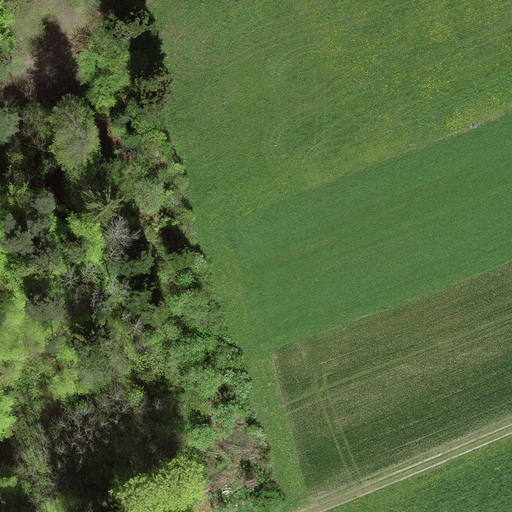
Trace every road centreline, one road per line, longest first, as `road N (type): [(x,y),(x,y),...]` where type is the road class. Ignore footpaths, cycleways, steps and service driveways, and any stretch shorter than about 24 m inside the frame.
road 1 (track): [(322,511),(511,433)]
road 2 (track): [(0,83),(67,29),(121,0)]
